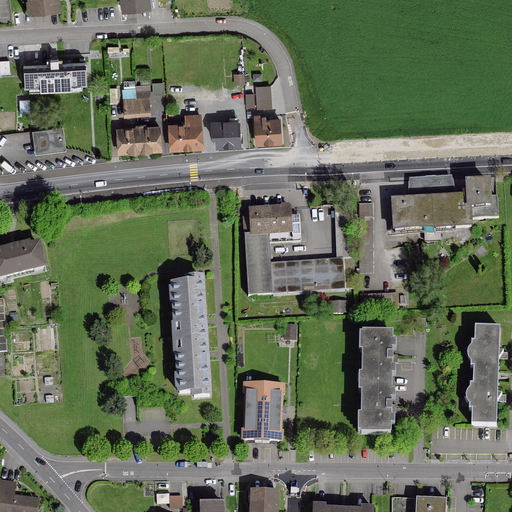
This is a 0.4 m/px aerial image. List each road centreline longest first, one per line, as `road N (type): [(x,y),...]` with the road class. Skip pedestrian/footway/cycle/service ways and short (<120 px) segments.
road 1 (residential): [(0,43),(266,37),(283,64),(300,165)]
road 2 (primary): [(0,194),(300,165)]
road 3 (residential): [(55,482),(100,469),(295,473)]
road 4 (residential): [(295,473),(511,476)]
road 5 (primary): [(300,165),(511,154)]
